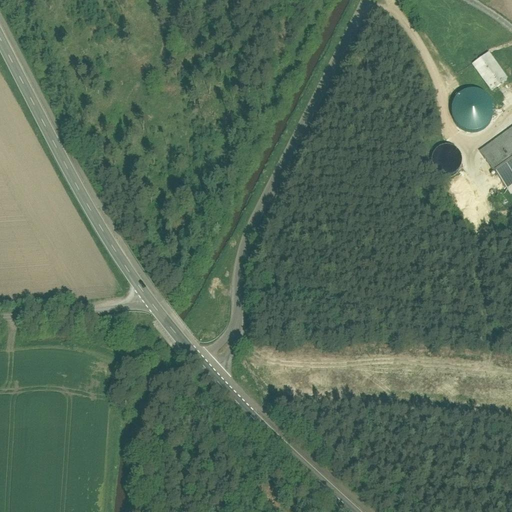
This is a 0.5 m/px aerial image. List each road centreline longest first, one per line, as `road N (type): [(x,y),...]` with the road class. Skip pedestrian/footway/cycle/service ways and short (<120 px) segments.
road 1 (unclassified): [(208,374),(227,349),(248,246),(370,0)]
road 2 (secondary): [(146,299),(96,225),(0,44)]
road 3 (secondary): [(356,511),(208,374)]
road 4 (residential): [(0,320),(112,311),(146,299)]
road 5 (unknown): [(370,0),(397,22),(450,108)]
